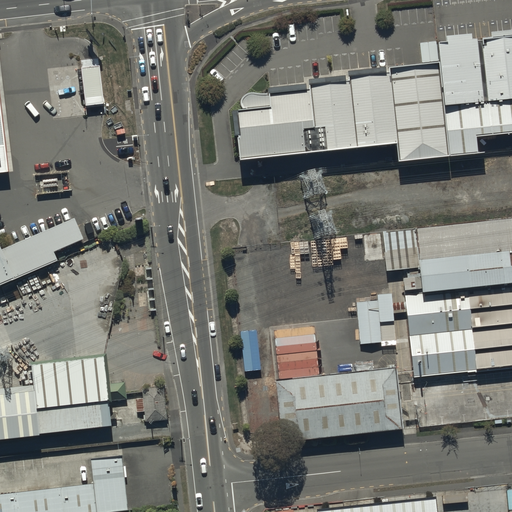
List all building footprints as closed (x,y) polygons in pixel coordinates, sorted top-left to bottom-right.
[(511,41),(439,49),(445,110),(511,103),(511,41)] [(99,66),(82,68),(85,98),(103,96),(99,66)] [(234,110),(239,162),(392,145),(394,161),(441,156),(431,72),(386,77),(386,71),(345,75),(346,81),(307,85),(307,89),(268,93),(269,106),(234,110)] [(511,103),(445,110),(450,160),(478,157),(476,141),(511,137),(511,103)] [(286,443),(511,418),(511,215),(359,232),(363,263),(382,261),(383,272),(415,268),(417,291),(402,293),(403,300),(393,302),(392,293),(377,294),(378,300),(356,302),(361,343),(394,340),(390,308),(407,306),(417,401),(395,403),(391,368),(279,380),(286,443)] [(0,284),(87,247),(74,218),(3,249),(0,242),(0,284)] [(356,235),(335,236),(336,245),(357,244),(356,235)] [(283,273),(285,306),(331,303),(329,270),(283,273)] [(110,429),(104,357),(31,363),(33,385),(38,436),(110,429)] [(38,436),(33,385),(0,388),(0,440),(0,445),(39,442),(38,436)] [(167,421),(164,387),(141,390),(142,401),(134,402),(135,414),(144,414),(145,423),(167,421)] [(120,458),(88,462),(90,485),(93,511),(123,511),(126,511),(120,458)] [(93,511),(90,485),(0,496),(0,511),(93,511)]
